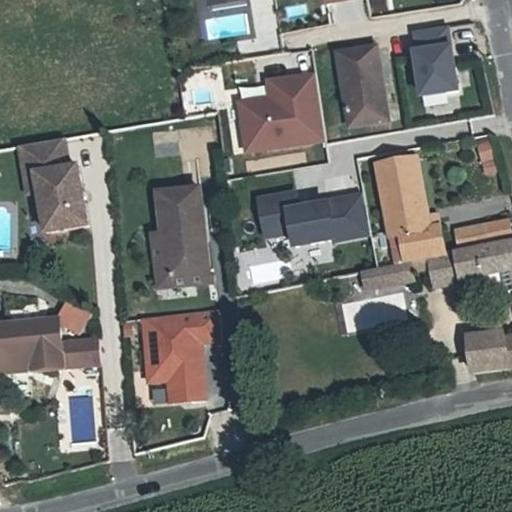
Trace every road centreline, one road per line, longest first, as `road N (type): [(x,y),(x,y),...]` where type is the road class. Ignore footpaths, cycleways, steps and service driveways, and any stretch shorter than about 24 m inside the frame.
road 1 (residential): [(28,511),(511,393)]
road 2 (unknown): [(274,0),(279,34),(289,40),(498,20)]
